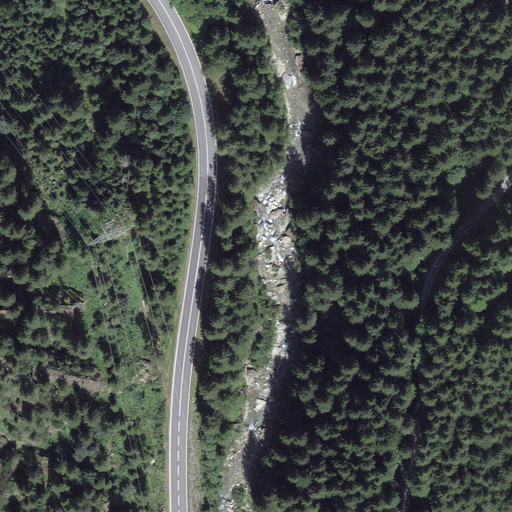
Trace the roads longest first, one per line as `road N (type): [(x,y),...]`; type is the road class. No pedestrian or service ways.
road 1 (primary): [(178,511),(178,396),(209,155),(202,98),(159,0)]
road 2 (track): [(403,511),(400,464),(418,319),(449,243),(511,179)]
